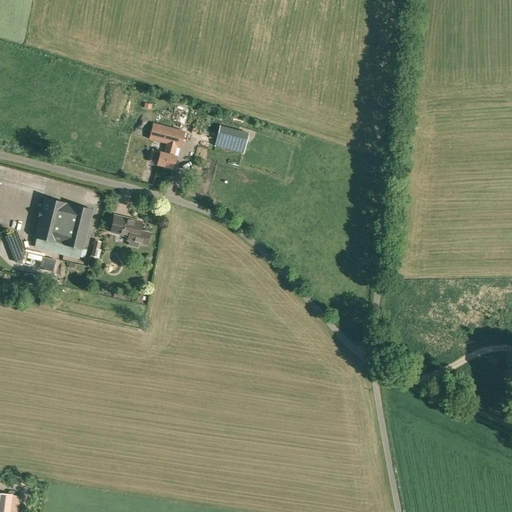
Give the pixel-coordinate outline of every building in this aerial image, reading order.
[(181,147),(185,131),(153,123),(148,139),(166,144),(164,153),(160,152),(160,151),(152,149),(148,161),(157,164),(173,168),(176,156),(174,156),(177,146),(181,147)] [(217,134),(214,146),(243,153),(246,141),(217,134)] [(83,249),(89,226),(93,210),(44,198),(35,237),(36,237),(34,247),(79,258),(81,249),(83,249)] [(146,245),(149,233),(140,231),(142,222),(114,215),(110,232),(130,237),(128,245),(138,248),(139,243),(146,245)] [(99,258),(101,250),(99,249),(101,242),(94,240),(91,256),(99,258)] [(39,269),(42,257),(24,252),(22,264),(39,269)] [(41,296),(39,305),(54,309),(57,300),(41,296)] [(17,511),(20,496),(0,493),(0,511),(17,511)]
